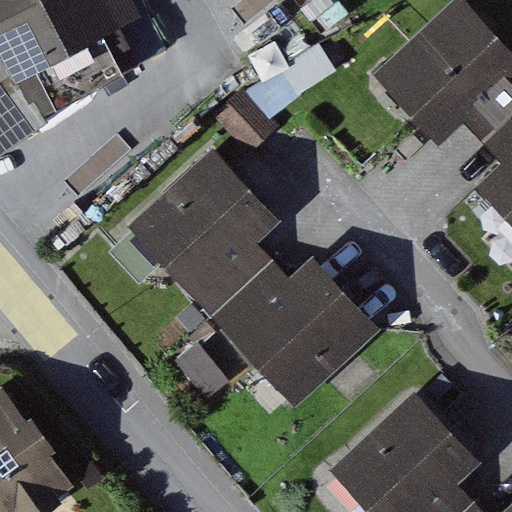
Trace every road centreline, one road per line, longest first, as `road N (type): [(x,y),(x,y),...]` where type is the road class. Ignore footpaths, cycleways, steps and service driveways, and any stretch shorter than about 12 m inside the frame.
road 1 (residential): [(294,163),(511,418)]
road 2 (residential): [(0,279),(200,511)]
